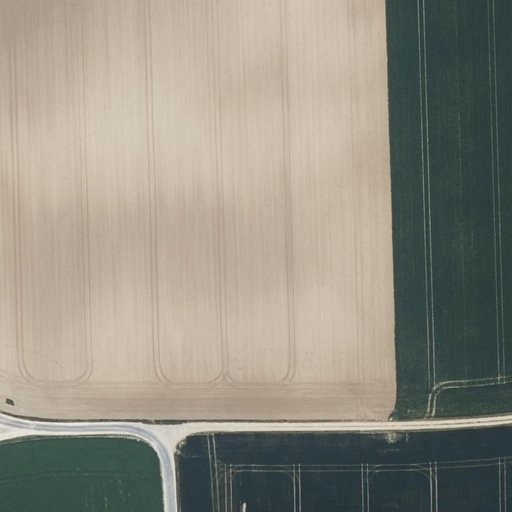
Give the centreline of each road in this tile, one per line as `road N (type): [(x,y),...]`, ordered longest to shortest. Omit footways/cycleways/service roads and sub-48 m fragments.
road 1 (track): [(511,417),(186,426),(156,437)]
road 2 (unclassified): [(171,511),(168,464),(152,434),(24,427)]
